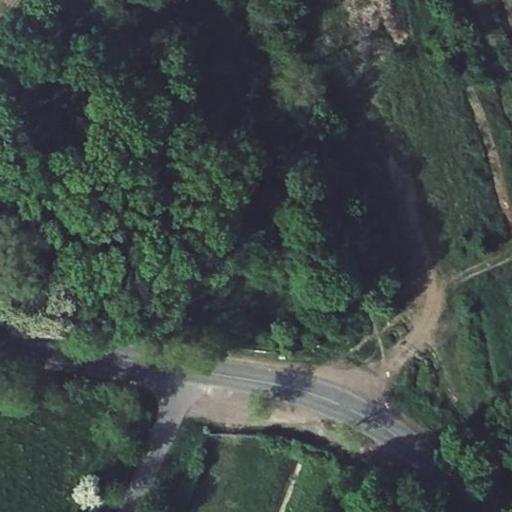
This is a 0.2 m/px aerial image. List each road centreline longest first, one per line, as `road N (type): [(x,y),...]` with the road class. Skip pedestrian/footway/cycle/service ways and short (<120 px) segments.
road 1 (tertiary): [(497,511),(411,445),(339,404),(190,371)]
road 2 (tertiary): [(190,371),(0,340)]
road 3 (unclassified): [(128,511),(190,371)]
